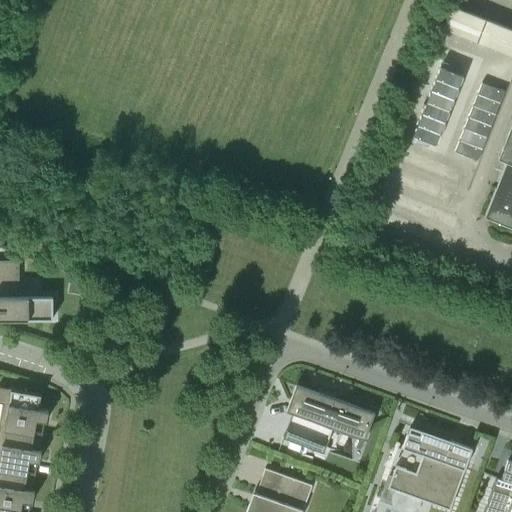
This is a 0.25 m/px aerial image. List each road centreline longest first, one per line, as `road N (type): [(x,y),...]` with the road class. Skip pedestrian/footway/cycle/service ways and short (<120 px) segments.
road 1 (residential): [(511,416),(285,336),(216,511)]
road 2 (residential): [(83,511),(98,408),(91,391),(61,365),(0,348)]
